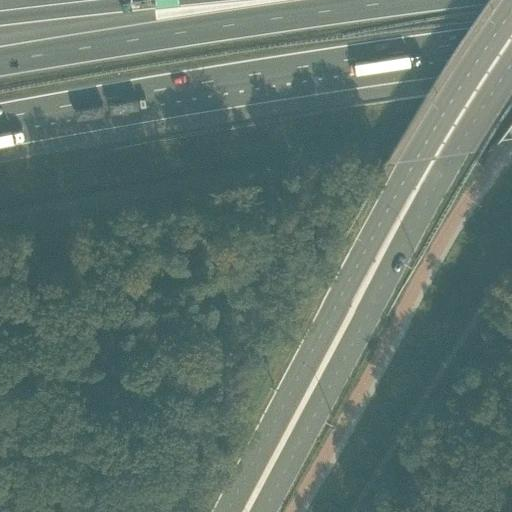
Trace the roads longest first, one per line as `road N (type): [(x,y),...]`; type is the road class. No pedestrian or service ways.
road 1 (secondary): [(511,10),(406,175),(224,511)]
road 2 (motorway): [(0,121),(511,39)]
road 3 (secondary): [(261,511),(431,190),(511,61)]
road 4 (motorway): [(401,3),(0,63)]
road 5 (motorway): [(401,3),(153,6),(0,27)]
